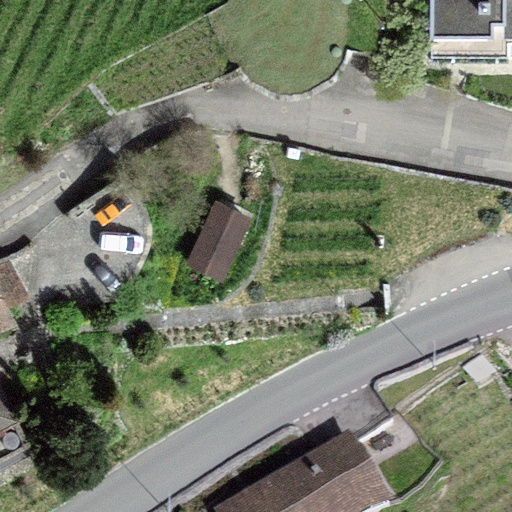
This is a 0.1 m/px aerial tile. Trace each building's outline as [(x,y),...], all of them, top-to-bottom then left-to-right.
[(511,0),(430,0),(430,40),(474,40),(474,46),(485,46),(483,61),(508,61),(508,55),(511,54),(511,0)] [(214,198),(182,261),(220,282),(254,214),(214,198)] [(0,285),(0,328),(15,321),(0,285)] [(0,453),(28,439),(0,386),(0,453)] [(382,511),(347,447),(233,511),(382,511)]
